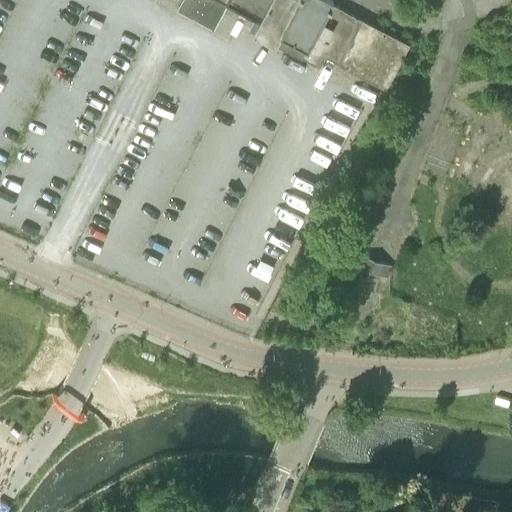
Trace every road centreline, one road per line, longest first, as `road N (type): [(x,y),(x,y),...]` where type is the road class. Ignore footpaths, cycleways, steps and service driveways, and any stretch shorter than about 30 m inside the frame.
road 1 (tertiary): [(327,368),(225,351),(0,253)]
road 2 (tertiary): [(327,368),(425,376),(511,365)]
road 3 (unclassified): [(267,511),(327,368)]
